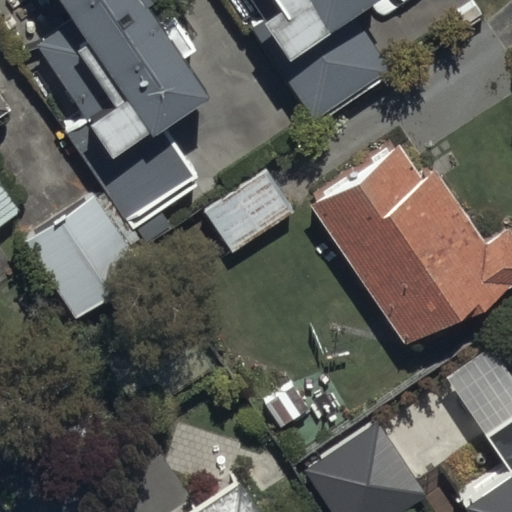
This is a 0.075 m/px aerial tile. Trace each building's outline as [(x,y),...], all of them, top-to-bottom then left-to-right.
[(168,7),(157,15),(147,0),(61,0),(66,7),(27,32),(77,107),(58,120),(125,219),(195,172),(156,115),(203,83),(177,45),(189,37),(168,7)] [(237,0),(305,102),(384,49),(350,0),(237,0)] [(0,222),(17,211),(0,185),(0,111),(8,107),(0,95),(0,222)] [(391,132),(302,194),(397,332),(460,289),(468,300),(511,269),(511,235),(497,214),(477,228),(427,157),(415,166),(391,132)] [(219,238),(284,200),(259,157),(194,196),(219,238)] [(130,259),(82,183),(13,227),(61,303),(130,259)] [(203,354),(163,291),(88,340),(128,402),(203,354)] [(452,482),(471,511),(511,511),(511,391),(478,414),(502,450),(452,482)] [(371,406),(295,455),(331,511),(361,511),(416,477),(371,406)] [(262,511),(239,477),(185,511),(262,511)] [(420,511),(412,500),(394,511),(420,511)]
